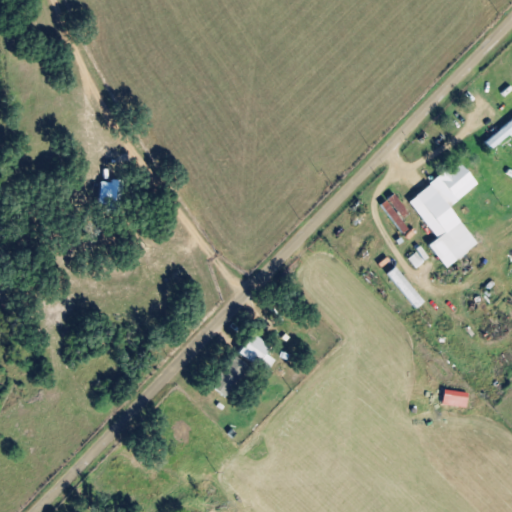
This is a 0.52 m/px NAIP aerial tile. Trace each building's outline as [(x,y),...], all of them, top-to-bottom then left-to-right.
[(511,118),(481,140),(486,148),(511,130),(511,118)] [(405,201),(434,238),(425,245),(443,268),(474,244),(445,208),(475,185),(458,163),(449,171),(447,168),(405,201)] [(405,257),(413,268),(427,258),(418,247),(405,257)] [(421,302),(392,266),(383,273),(413,309),(421,302)] [(266,343),(245,333),(235,354),(268,371),(273,359),(261,353),(266,343)] [(224,398),(247,367),(230,355),(207,386),(224,398)] [(464,407),(465,392),(440,390),(439,405),(464,407)]
